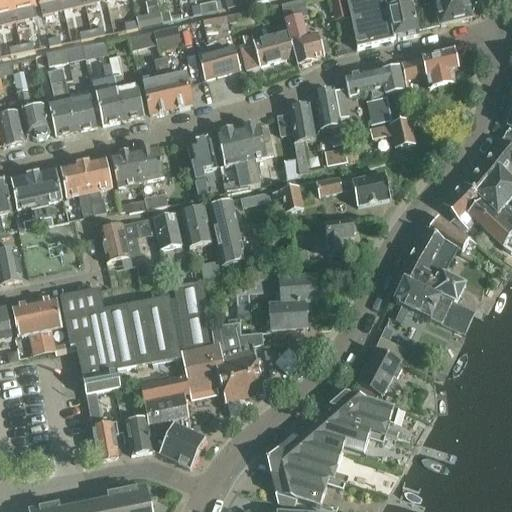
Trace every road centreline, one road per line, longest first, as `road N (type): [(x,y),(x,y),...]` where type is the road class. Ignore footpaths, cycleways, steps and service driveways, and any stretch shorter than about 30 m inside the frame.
road 1 (residential): [(204,493),(250,438),(344,355),(389,248),(486,127),(504,26)]
road 2 (residential): [(504,26),(336,70),(259,107),(0,166)]
road 3 (residential): [(0,490),(150,468),(204,493)]
